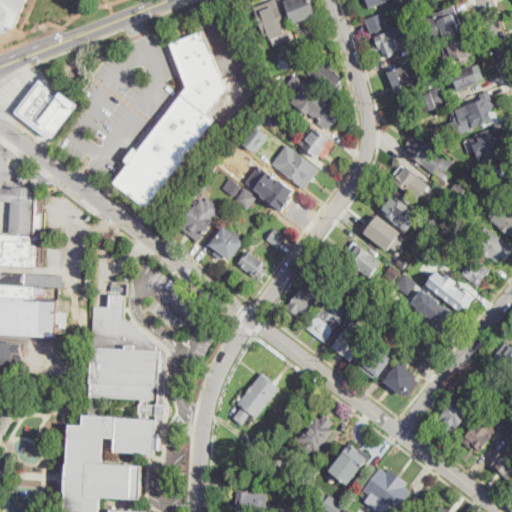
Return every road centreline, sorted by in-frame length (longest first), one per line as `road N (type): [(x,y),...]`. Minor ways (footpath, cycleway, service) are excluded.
road 1 (residential): [(252,316),(366,152),(362,86),(329,0)]
road 2 (tertiary): [(0,122),(252,316)]
road 3 (residential): [(252,316),(206,406),(198,511)]
road 4 (tertiary): [(402,434),(252,316)]
road 5 (residential): [(511,295),(402,434)]
road 6 (tertiary): [(501,511),(402,434)]
